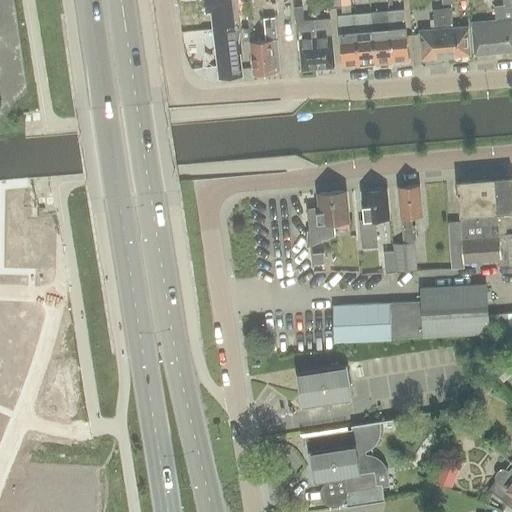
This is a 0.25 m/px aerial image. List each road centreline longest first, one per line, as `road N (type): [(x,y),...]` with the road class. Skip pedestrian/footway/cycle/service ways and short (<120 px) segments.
road 1 (residential): [(253,511),(211,213),(217,198),(242,183),(511,156)]
road 2 (primary): [(205,511),(122,0)]
road 3 (primary): [(91,0),(168,511)]
road 4 (residential): [(511,78),(194,96),(172,79),(161,0)]
